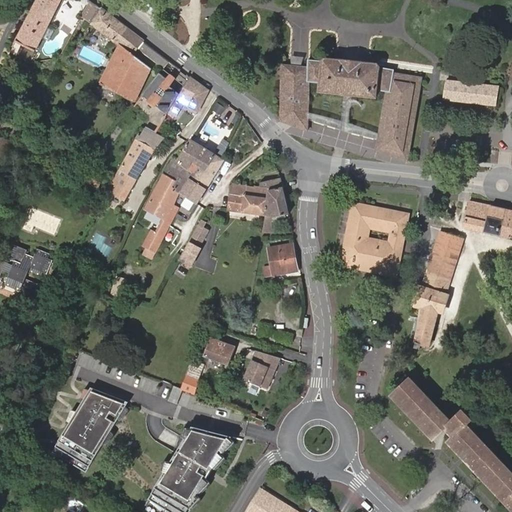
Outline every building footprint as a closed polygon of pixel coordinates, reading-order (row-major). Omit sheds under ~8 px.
[(60,0),(37,0),(16,42),(35,51),(60,0)] [(100,7),(90,1),(81,16),(92,23),(91,24),(118,47),(100,83),(135,101),(146,79),(150,82),(156,71),(134,54),(138,49),(163,68),(169,60),(100,7)] [(282,65),(281,121),(307,130),(308,121),(308,116),(308,82),(320,84),(319,91),(377,97),(378,91),(389,93),(379,137),(378,143),(376,150),(406,159),(423,76),(395,73),(395,69),(380,67),(380,64),(324,59),(323,62),(312,60),(300,59),(299,66),(282,65)] [(169,79),(161,72),(140,99),(165,119),(168,115),(181,93),(167,82),(169,79)] [(209,90),(190,77),(181,93),(168,115),(173,118),(175,116),(176,116),(183,105),(197,111),(209,90)] [(494,104),(495,96),(497,87),(446,82),(444,98),(494,104)] [(222,114),(226,107),(218,103),(214,109),(222,114)] [(379,137),(308,116),(308,121),(378,143),(379,137)] [(155,149),(163,136),(157,133),(146,127),(141,137),(138,136),(136,139),(155,149)] [(0,136),(0,164),(4,166),(13,141),(0,136)] [(221,149),(228,139),(222,136),(216,146),(221,149)] [(136,139),(109,190),(108,192),(124,201),(136,179),(155,149),(136,139)] [(214,153),(191,139),(177,162),(195,173),(200,176),(214,153)] [(224,160),(222,158),(214,153),(200,176),(195,173),(192,177),(207,188),(224,160)] [(228,210),(265,216),(263,232),(273,232),(274,228),(271,227),(272,217),(277,217),(289,214),(281,177),(268,180),(263,156),(252,163),(232,179),(228,210)] [(195,173),(177,162),(172,159),(163,174),(181,184),(177,190),(179,193),(198,203),(207,188),(192,177),(195,173)] [(103,178),(86,172),(82,180),(100,186),(103,178)] [(181,184),(163,174),(144,209),(163,219),(154,235),(152,234),(144,249),(154,254),(178,206),(174,204),(179,193),(177,190),(181,184)] [(368,216),(370,206),(354,202),(351,212),(368,216)] [(511,239),(511,212),(468,202),(465,215),(466,217),(464,227),(511,239)] [(357,262),(397,271),(409,214),(370,206),(368,216),(351,212),(341,265),(355,269),(357,262)] [(206,222),(201,220),(180,259),(192,266),(201,248),(200,247),(209,230),(204,227),(206,222)] [(293,243),(267,248),(271,265),(263,267),(266,277),(298,271),(293,243)] [(7,261),(2,260),(1,261),(28,273),(29,271),(40,276),(42,271),(46,273),(52,260),(48,258),(50,254),(38,249),(34,257),(26,253),(27,250),(14,245),(7,261)] [(423,286),(418,284),(411,305),(423,310),(416,342),(428,345),(437,311),(443,312),(447,295),(446,294),(450,280),(455,264),(432,256),(428,270),(442,274),(441,277),(427,272),(423,286)] [(1,261),(2,260),(0,258),(0,276),(3,270),(10,273),(6,285),(37,297),(40,289),(36,288),(37,284),(26,279),(28,273),(1,261)] [(396,278),(397,271),(357,262),(355,269),(396,278)] [(70,267),(67,271),(78,277),(81,273),(70,267)] [(78,277),(67,271),(63,280),(74,286),(78,277)] [(79,288),(84,280),(78,277),(74,286),(79,288)] [(74,286),(63,280),(61,283),(72,289),(74,286)] [(292,333),(279,331),(276,342),(289,345),(292,333)] [(276,334),(268,332),(267,339),(275,341),(276,334)] [(237,345),(211,336),(205,354),(230,364),(237,345)] [(268,364),(272,354),(257,349),(254,358),(268,364)] [(276,368),(281,357),(272,354),(268,364),(276,368)] [(268,364),(254,358),(245,378),(268,387),(276,368),(268,364)] [(204,366),(192,362),(182,389),(194,394),(204,366)] [(449,422),(452,420),(411,377),(408,380),(449,422)] [(511,511),(511,473),(466,425),(468,424),(473,420),(465,409),(452,420),(449,422),(408,380),(392,394),(435,439),(445,429),(452,437),(449,441),(511,509),(511,508),(511,511)] [(86,471),(130,400),(93,387),(53,450),(86,471)] [(168,401),(176,403),(180,389),(171,387),(168,401)] [(0,424),(3,426),(14,412),(3,407),(0,412),(0,424)] [(147,511),(186,511),(234,437),(194,425),(180,447),(142,508),(147,511)] [(298,511),(260,488),(245,511),(298,511)]
